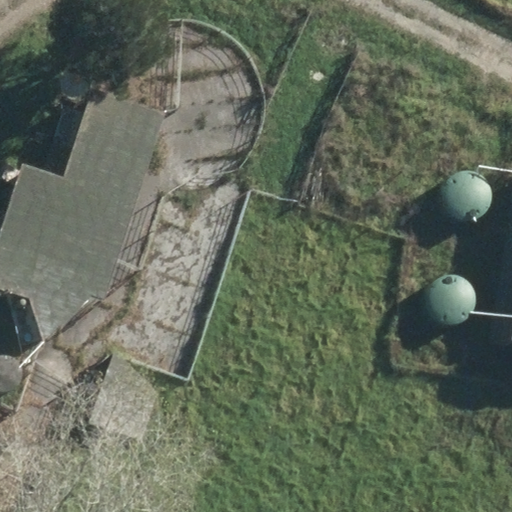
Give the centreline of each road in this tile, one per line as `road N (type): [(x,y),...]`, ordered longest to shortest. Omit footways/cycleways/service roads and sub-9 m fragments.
road 1 (track): [(511,58),(373,0)]
road 2 (track): [(60,366),(0,498)]
